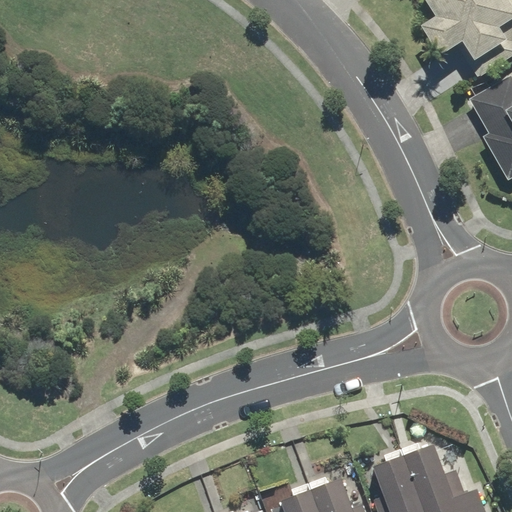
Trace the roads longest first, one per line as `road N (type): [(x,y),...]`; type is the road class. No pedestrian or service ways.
road 1 (residential): [(54,498),(101,453),(203,405),(375,356),(424,333)]
road 2 (residential): [(288,0),(359,79),(421,183),(444,270)]
